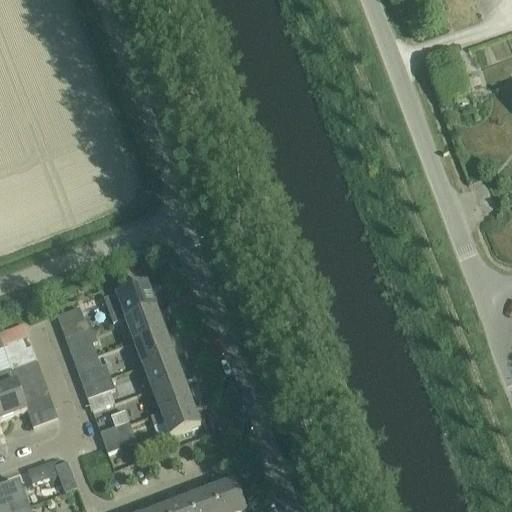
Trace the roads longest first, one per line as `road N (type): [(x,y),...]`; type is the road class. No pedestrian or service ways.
road 1 (residential): [(265,449),(92,510),(67,443)]
road 2 (unclassified): [(177,220),(176,193),(103,0)]
road 3 (residential): [(265,449),(186,248)]
road 4 (unclassified): [(447,202),(371,0)]
road 5 (unclassified): [(0,287),(177,220)]
road 6 (residential): [(493,321),(447,202)]
